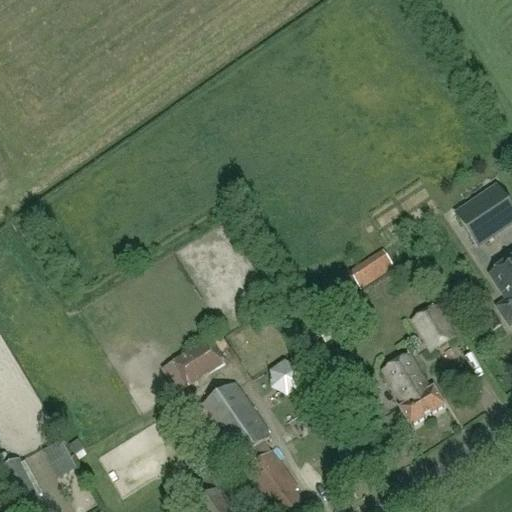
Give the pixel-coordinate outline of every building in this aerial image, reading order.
[(453,215),(479,251),(511,228),(511,209),(496,186),(453,215)] [(347,273),(359,290),(393,269),(383,252),(347,273)] [(511,262),(489,278),(507,303),(497,310),(510,329),(511,327),(511,262)] [(455,337),(434,307),(411,322),(431,353),(455,337)] [(502,328),(494,317),(487,321),(495,333),(502,328)] [(165,371),(179,396),(231,368),(218,343),(165,371)] [(430,391),(409,357),(383,373),(403,407),(399,409),(411,428),(445,407),(434,389),(430,391)] [(273,372),(279,382),(276,384),(286,399),(308,385),(291,360),(273,372)] [(199,410),(234,462),(235,464),(269,441),(270,437),(235,386),(199,410)] [(272,454),(271,455),(244,473),(271,511),(303,511),(307,510),(295,493),(298,491),(272,454)] [(47,511),(40,498),(39,499),(21,466),(0,476),(0,478),(18,510),(20,509),(22,511),(47,511)] [(230,511),(216,491),(196,504),(201,511),(230,511)]
